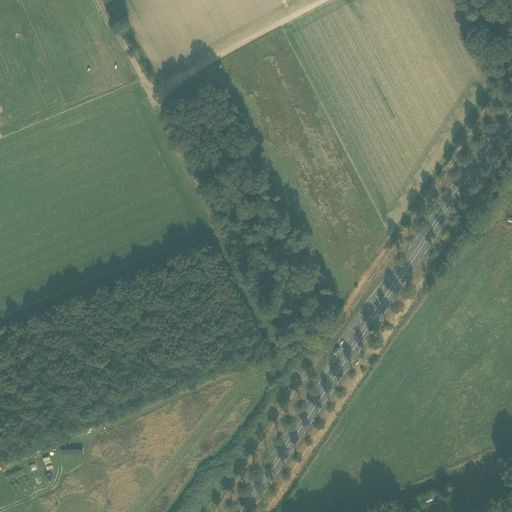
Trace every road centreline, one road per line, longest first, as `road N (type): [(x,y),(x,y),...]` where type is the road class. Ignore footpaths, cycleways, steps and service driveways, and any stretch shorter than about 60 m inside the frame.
road 1 (primary): [(242,511),(511,109)]
road 2 (track): [(96,0),(154,89),(328,0)]
road 3 (track): [(511,446),(399,492)]
